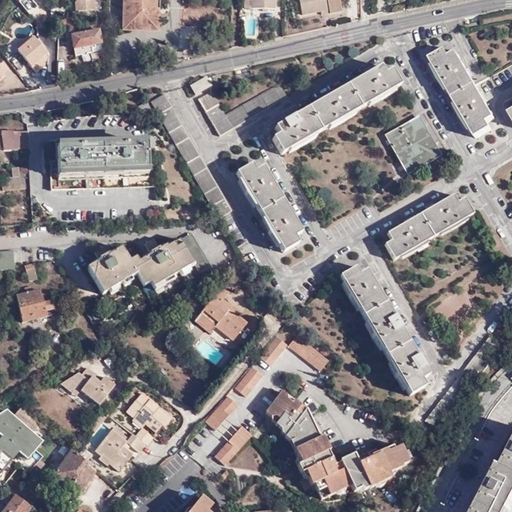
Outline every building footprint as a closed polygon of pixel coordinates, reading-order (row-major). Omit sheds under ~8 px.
[(78,0),(79,1),(77,1),(77,9),(95,9),(94,0),(78,0)] [(298,0),(302,13),(321,9),(328,8),(329,12),(342,9),(339,0),(298,0)] [(160,7),(157,7),(157,21),(145,20),(145,27),(159,27),(160,7)] [(68,16),(58,20),(60,26),(70,22),(68,16)] [(72,47),(90,43),(101,41),(99,29),(106,27),(105,21),(85,25),(86,31),(70,34),(72,47)] [(92,51),(90,43),(72,47),(74,55),(92,51)] [(450,57),(446,50),(430,59),(477,139),(492,130),(488,122),(495,119),(483,97),(466,69),(457,53),(450,57)] [(54,68),(43,67),(42,85),(53,86),(54,68)] [(401,86),(392,70),(385,74),(381,67),(366,75),(331,96),(294,117),(274,129),(279,136),(273,140),(282,155),(401,86)] [(196,95),(212,86),(206,77),(191,86),(196,95)] [(288,96),(280,84),(226,116),(212,92),(198,99),(220,136),(288,96)] [(219,219),(232,211),(165,95),(152,102),(219,219)] [(196,97),(190,100),(196,112),(202,110),(196,97)] [(153,113),(147,104),(140,108),(146,118),(153,113)] [(442,156),(419,116),(386,135),(409,175),(442,156)] [(29,150),(28,132),(14,133),(14,131),(1,132),(1,135),(0,135),(0,162),(5,162),(4,152),(29,150)] [(50,192),(156,187),(154,157),(147,157),(147,145),(127,146),(127,142),(120,142),(120,146),(84,147),(83,144),(75,144),(75,148),(57,149),(57,162),(49,162),(50,192)] [(273,183),(263,167),(256,171),(252,164),(236,173),(284,253),(299,244),(295,237),(303,233),(291,213),(273,183)] [(26,177),(25,171),(19,172),(19,169),(11,169),(12,178),(26,177)] [(26,190),(26,179),(1,180),(2,192),(26,190)] [(391,242),(384,245),(393,261),(474,215),(465,199),(458,203),(454,195),(439,204),(405,224),(387,234),(391,242)] [(200,274),(212,267),(192,233),(160,251),(154,241),(145,246),(150,255),(137,262),(135,258),(127,262),(120,249),(108,256),(103,249),(94,253),(99,263),(85,270),(101,298),(137,277),(143,288),(149,284),(152,290),(195,265),(200,274)] [(0,271),(15,269),(12,251),(0,252),(0,271)] [(241,281),(245,275),(238,268),(233,274),(241,281)] [(376,287),(367,271),(360,275),(356,268),(340,277),(410,396),(425,386),(422,380),(429,376),(417,357),(397,322),(376,287)] [(215,296),(197,318),(213,330),(216,327),(233,340),(247,323),(233,312),(225,306),(228,303),(223,299),(232,288),(221,279),(210,293),(215,296)] [(43,295),(42,291),(34,293),(32,287),(26,289),(28,294),(16,297),(23,323),(57,315),(55,306),(60,305),(59,300),(46,303),(45,301),(51,300),(49,293),(43,295)] [(183,318),(193,309),(187,301),(177,310),(183,318)] [(235,309),(228,303),(225,306),(233,312),(235,309)] [(213,330),(197,318),(194,321),(210,334),(213,330)] [(328,361),(297,335),(288,347),(320,372),(328,361)] [(270,367),(287,346),(277,337),(260,358),(270,367)] [(437,431),(503,347),(491,338),(426,423),(437,431)] [(263,376),(252,368),(234,389),(245,397),(263,376)] [(92,384),(89,381),(80,391),(99,406),(115,386),(104,378),(100,384),(95,380),(92,384)] [(137,394),(132,390),(125,399),(129,403),(137,394)] [(265,413),(270,417),(274,417),(278,420),(275,425),(280,429),(285,428),(288,432),(285,436),(284,437),(289,441),(295,439),(300,448),(293,451),(296,457),(301,459),(303,463),(327,453),(329,451),(322,437),(319,439),(308,417),(302,412),(306,410),(299,405),(294,412),(289,408),(294,401),(293,401),(291,403),(286,399),(285,395),(281,392),(265,413)] [(139,417),(147,424),(149,422),(156,428),(154,430),(159,433),(164,425),(162,424),(164,421),(169,425),(174,419),(160,408),(158,410),(150,403),(151,401),(143,394),(128,413),(136,419),(139,417)] [(215,431),(237,406),(227,397),(205,422),(215,431)] [(160,408),(151,401),(150,403),(158,410),(160,408)] [(299,405),(294,401),(289,408),(294,412),(299,405)] [(28,460),(35,451),(51,432),(22,408),(14,417),(7,411),(0,414),(0,471),(11,459),(13,460),(19,453),(28,460)] [(96,432),(110,415),(104,411),(101,414),(99,413),(88,426),(96,432)] [(143,429),(143,428),(147,424),(139,417),(136,419),(134,422),(143,429)] [(113,430),(128,442),(131,438),(116,427),(113,430)] [(251,436),(241,427),(214,456),(224,465),(251,436)] [(147,445),(148,446),(154,437),(143,428),(143,429),(137,436),(147,445)] [(134,454),(129,449),(125,446),(128,442),(113,430),(96,451),(103,456),(104,454),(112,461),(122,469),(134,454)] [(140,453),(147,445),(137,436),(134,434),(131,438),(128,442),(132,446),(140,453)] [(295,439),(289,441),(293,451),(300,448),(295,439)] [(308,475),(306,480),(310,486),(314,485),(321,500),(335,494),(336,489),(340,487),(345,489),(351,487),(354,492),(360,490),(361,485),(365,483),(368,489),(375,486),(376,482),(381,480),(385,482),(390,479),(389,476),(387,472),(393,468),(396,470),(401,468),(401,466),(408,463),(400,446),(393,449),(388,452),(384,450),(377,453),(380,459),(373,462),(368,452),(354,459),(347,462),(344,460),(338,462),(339,464),(333,466),(330,460),(306,471),(308,475)] [(380,459),(377,453),(375,449),(368,452),(373,462),(380,459)] [(88,469),(91,465),(79,456),(72,450),(64,459),(64,461),(53,475),(77,494),(94,474),(88,469)] [(511,451),(503,468),(500,467),(491,484),(476,511),(508,511),(511,506),(511,451)] [(303,463),(297,466),(296,466),(300,474),(306,471),(330,460),(327,453),(303,463)] [(104,454),(103,456),(101,459),(108,465),(110,463),(112,461),(104,454)] [(301,459),(296,457),(295,461),(297,466),(303,463),(301,459)] [(127,480),(140,467),(133,460),(120,472),(127,480)] [(120,471),(122,469),(112,461),(110,463),(120,471)] [(387,472),(389,476),(394,475),(396,470),(393,468),(387,472)] [(230,475),(226,471),(221,477),(224,480),(230,475)] [(336,489),(335,494),(339,495),(344,493),(345,489),(340,487),(336,489)] [(28,511),(31,508),(13,494),(12,496),(12,497),(10,500),(12,502),(3,511),(28,511)] [(207,511),(212,506),(201,497),(191,509),(191,511),(207,511)]
